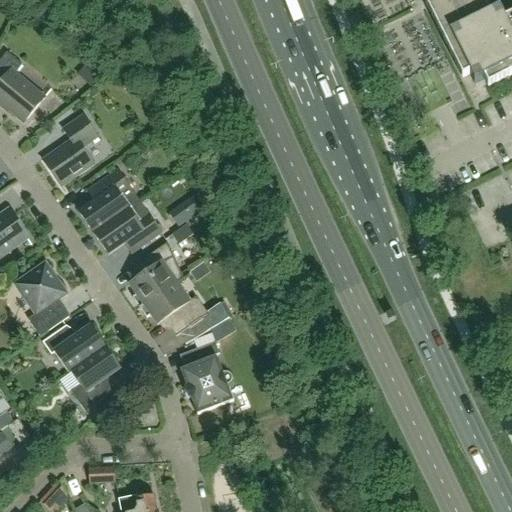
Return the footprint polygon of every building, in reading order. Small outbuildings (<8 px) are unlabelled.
[(511,75),(511,16),(511,17),(503,0),(502,0),(486,8),(481,0),(431,0),(425,4),(462,79),(469,75),(474,85),(484,80),(488,88),(511,75)] [(45,99),(15,74),(22,66),(7,53),(0,61),(0,83),(0,84),(0,107),(3,110),(4,109),(23,125),(45,99)] [(93,165),(85,153),(86,147),(98,138),(83,117),(63,131),(71,143),(43,163),(60,188),(93,165)] [(94,235),(139,203),(118,172),(88,193),(95,203),(79,214),(94,235)] [(161,234),(148,216),(139,203),(94,235),(108,256),(125,245),(132,255),(161,234)] [(0,258),(28,239),(9,212),(0,218),(0,258)] [(187,226),(172,236),(179,246),(194,236),(187,226)] [(183,279),(167,244),(135,267),(142,277),(129,286),(136,296),(132,299),(139,309),(176,284),(183,279)] [(69,318),(57,302),(67,295),(45,264),(14,286),(35,316),(28,321),(40,338),(69,318)] [(208,315),(196,298),(189,303),(176,284),(139,309),(146,319),(150,317),(157,327),(165,321),(176,338),(208,315)] [(216,321),(224,318),(220,307),(212,310),(216,321)] [(69,375),(71,373),(105,350),(90,328),(74,339),(66,328),(43,344),(51,356),(55,354),(69,375)] [(229,385),(230,384),(231,383),(232,382),(232,381),(232,380),(232,379),(232,378),(231,377),(231,376),(230,375),(229,374),(228,374),(227,374),(226,374),(225,374),(224,374),(223,374),(216,356),(219,355),(215,344),(197,351),(201,363),(185,370),(180,372),(186,388),(185,389),(189,400),(191,400),(197,416),(233,402),(227,386),(228,386),(229,385)] [(110,392),(103,382),(120,371),(105,350),(71,373),(81,386),(71,393),(87,416),(110,392)] [(0,414),(9,409),(7,406),(4,401),(0,403),(0,414)] [(8,426),(17,420),(13,413),(3,419),(8,426)] [(30,438),(18,421),(8,428),(20,445),(30,438)] [(114,468),(89,469),(89,485),(115,484),(114,468)] [(57,511),(58,511),(69,501),(64,496),(67,493),(58,484),(39,504),(47,511),(54,511),(56,511),(57,511)] [(156,511),(157,511),(158,509),(157,502),(155,501),(154,497),(137,501),(136,497),(118,501),(120,511),(156,511)]
